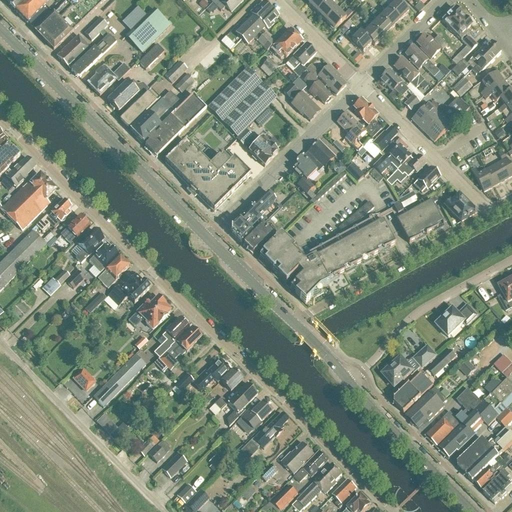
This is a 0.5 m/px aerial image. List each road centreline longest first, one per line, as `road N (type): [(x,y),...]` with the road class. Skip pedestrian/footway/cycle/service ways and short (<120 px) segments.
road 1 (residential): [(389,511),(0,119)]
road 2 (tertiary): [(208,242),(0,31)]
road 3 (unclassified): [(0,343),(164,511)]
road 4 (residential): [(293,324),(490,215)]
road 5 (unclassified): [(208,242),(361,86)]
road 6 (residential): [(349,385),(423,311),(511,263)]
road 7 (residential): [(490,215),(361,86)]
road 8 (tertiary): [(472,511),(349,385)]
road 9 (residential): [(361,86),(274,0)]
